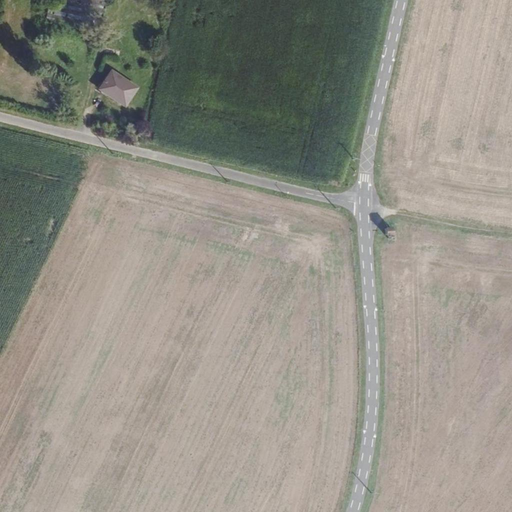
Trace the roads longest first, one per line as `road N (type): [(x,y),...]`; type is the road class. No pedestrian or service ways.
road 1 (unclassified): [(0,115),(365,205)]
road 2 (tertiary): [(365,205),(374,367),(369,452),(354,511)]
road 3 (tertiary): [(402,0),(365,205)]
road 4 (track): [(365,205),(511,234)]
